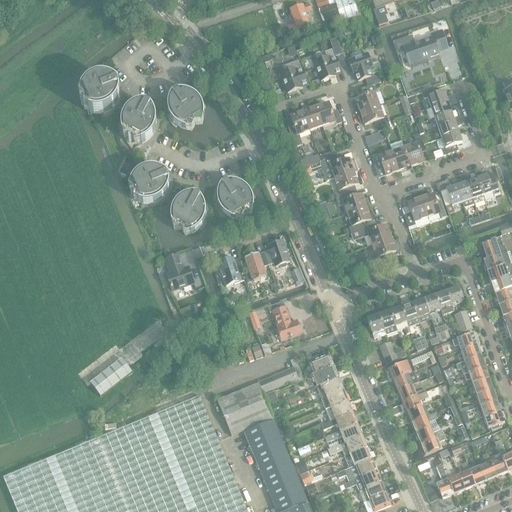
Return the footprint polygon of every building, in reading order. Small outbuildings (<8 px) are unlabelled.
[(321,0),(316,2),(318,11),(335,5),(341,24),(360,17),(354,0),(321,0)] [(371,0),(376,11),(397,2),(395,0),(371,0)] [(288,28),(290,32),(291,37),(299,34),(299,32),(309,29),(304,14),(312,12),(309,5),(302,8),(302,7),(291,11),(296,26),(288,28)] [(406,10),(401,12),(404,20),(410,18),(406,10)] [(385,16),(377,20),(379,26),(388,24),(385,16)] [(412,38),(396,44),(399,53),(405,51),(411,69),(422,65),(428,63),(427,60),(430,59),(439,56),(439,55),(438,53),(448,50),(441,32),(431,35),(433,39),(414,46),(412,38)] [(342,55),(337,40),(330,42),(336,58),(342,55)] [(336,75),(342,73),(337,60),(336,60),(333,51),(326,53),(328,59),(316,63),(322,82),(336,77),(336,75)] [(359,83),(366,80),(372,78),(372,77),(381,73),(378,64),(372,66),(369,56),(364,58),(362,54),(359,52),(353,54),(351,58),(353,62),(350,63),(349,65),(351,70),(353,71),(355,77),(357,76),(359,83)] [(273,61),(271,55),(263,57),(266,64),(273,61)] [(302,87),(308,85),(304,72),(303,72),(299,62),(283,68),(285,74),(282,75),(288,94),(303,89),(302,87)] [(439,85),(448,82),(442,66),(433,69),(439,85)] [(379,75),(372,78),(366,80),(368,88),(362,90),(363,94),(359,95),(361,99),(356,101),(361,114),(380,107),(376,95),(378,94),(376,86),(382,84),(379,75)] [(85,89),(82,94),(91,113),(90,114),(95,115),(101,115),(106,113),(111,111),(114,107),(117,103),(119,98),(120,92),(119,93),(116,85),(111,82),(105,80),(100,80),(94,82),(89,85),(85,89)] [(427,99),(431,109),(455,100),(454,97),(450,99),(450,100),(447,101),(445,93),(439,95),(437,89),(422,95),(423,100),(427,99)] [(181,128),(186,130),(186,129),(203,118),(204,119),(204,113),(203,108),(201,103),(197,99),(193,96),(188,93),(183,92),(178,93),(171,98),(169,103),(168,109),(169,115),(172,120),(176,125),(181,128)] [(430,121),(435,119),(452,113),(449,106),(452,105),(453,107),(457,105),(455,100),(431,109),(426,111),(430,121)] [(329,104),(317,108),(323,127),(336,123),(337,126),(342,124),(338,112),(333,113),(329,104)] [(143,106),(138,107),(132,109),(128,113),(124,118),(122,123),(122,129),(123,135),(123,134),(142,144),(147,142),(151,138),(154,134),(156,129),(156,124),(156,119),(154,113),(151,109),(151,110),(143,106)] [(384,119),(380,107),(361,114),(365,126),(375,123),(376,128),(389,124),(387,119),(384,119)] [(317,108),(304,113),(311,132),(323,127),(317,108)] [(410,108),(403,110),(405,117),(413,115),(410,108)] [(299,136),(311,132),(304,113),(291,117),(294,127),(289,129),(295,148),(303,146),(299,136)] [(455,122),(452,113),(435,119),(438,129),(463,121),(461,117),(457,119),(458,121),(455,122)] [(413,117),(407,119),(410,126),(415,124),(413,117)] [(464,126),(463,121),(438,129),(442,140),(459,133),(456,126),(459,125),(460,128),(464,126)] [(391,129),(389,124),(376,128),(378,133),(391,129)] [(463,145),(459,133),(442,140),(442,141),(437,143),(437,144),(439,149),(440,150),(445,149),(446,150),(442,151),(444,158),(459,152),(457,147),(463,145)] [(379,134),(365,139),(368,148),(382,143),(379,134)] [(417,145),(405,149),(412,169),(424,164),(421,154),(426,153),(422,140),(416,142),(417,145)] [(405,149),(392,154),(399,173),(412,169),(405,149)] [(322,165),(326,163),(338,158),(336,153),(333,154),(332,152),(319,157),(322,165)] [(433,153),(427,155),(429,162),(435,160),(433,153)] [(386,177),(399,173),(392,154),(380,158),(379,155),(373,157),(378,170),(383,168),(386,177)] [(318,156),(300,162),(303,170),(310,168),(321,164),(318,156)] [(340,164),(338,158),(326,163),(328,168),(331,167),(335,180),(354,173),(350,160),(340,164)] [(303,170),(305,176),(312,174),(311,170),(310,168),(303,170)] [(134,179),(131,184),(132,183),(140,203),(140,204),(145,205),(150,204),(155,203),(160,200),(164,197),(167,192),(169,187),(170,182),(169,182),(166,175),(161,172),(155,170),(149,170),(144,172),(139,175),(134,179)] [(359,186),(354,173),(335,180),(339,192),(336,193),(338,199),(351,194),(349,189),(359,186)] [(468,175),(464,177),(474,206),(484,203),(483,198),(477,181),(469,183),(468,181),(470,180),(468,175)] [(487,177),(477,181),(483,198),(484,203),(485,203),(495,200),(495,198),(501,196),(495,180),(493,175),(487,177)] [(464,185),(456,188),(462,205),(464,210),(474,206),(464,177),(459,178),(461,183),(463,182),(464,185)] [(230,218),(235,220),(235,219),(253,208),(253,203),(252,198),(250,193),(247,189),(243,185),(238,183),(233,182),(227,183),(228,183),(221,188),(220,187),(218,193),(218,199),(219,204),(221,210),(225,214),(230,218)] [(443,184),(437,186),(445,208),(451,206),(452,209),(462,205),(456,188),(450,190),(449,187),(448,182),(443,184)] [(353,193),(351,194),(338,199),(336,199),(339,207),(344,206),(348,215),(367,209),(362,196),(355,199),(353,193)] [(172,224),(173,224),(191,234),(190,234),(196,232),(200,229),(203,224),(205,219),(206,213),(205,208),(202,203),(199,199),(198,199),(193,196),(193,195),(187,196),(182,199),(177,203),(174,207),(172,213),(171,219),(172,224)] [(434,196),(421,200),(427,219),(440,215),(442,220),(447,218),(441,202),(436,203),(434,196)] [(430,225),(428,222),(427,219),(421,200),(408,205),(411,214),(404,217),(409,229),(416,227),(420,229),(430,225)] [(371,222),(367,209),(348,215),(352,228),(349,229),(351,234),(366,229),(365,229),(364,224),(371,222)] [(376,225),(365,229),(366,229),(351,234),(354,242),(369,237),(372,247),(392,240),(387,227),(378,231),(376,225)] [(511,225),(500,230),(503,235),(511,232),(511,225)] [(396,253),(392,240),(372,247),(377,259),(374,260),(376,266),(388,261),(387,256),(396,253)] [(270,252),(264,254),(268,267),(274,265),(276,268),(280,267),(280,269),(282,270),(286,268),(287,267),(286,265),(290,263),(283,242),(269,248),(270,252)] [(487,272),(487,273),(511,263),(511,259),(510,253),(507,254),(503,243),(491,247),(495,257),(484,261),(485,267),(484,267),(486,272),(487,272)] [(263,269),(268,267),(264,254),(258,256),(258,255),(245,260),(248,266),(251,275),(247,277),(249,284),(253,282),(254,284),(267,279),(263,269)] [(166,262),(171,275),(167,277),(173,292),(194,285),(191,274),(188,275),(187,270),(184,271),(179,257),(174,259),(166,262)] [(244,282),(242,276),(245,275),(239,260),(234,262),(233,260),(218,265),(226,287),(234,285),(234,286),(244,282)] [(511,263),(487,273),(491,284),(511,276),(511,263)] [(511,276),(491,284),(495,295),(511,289),(511,276)] [(459,289),(447,293),(453,307),(464,304),(459,289)] [(511,289),(495,295),(499,306),(511,301),(511,289)] [(447,293),(436,296),(441,311),(453,307),(447,293)] [(430,315),(441,311),(436,296),(425,300),(430,315)] [(432,321),(430,315),(425,300),(413,304),(418,319),(420,325),(432,321)] [(511,301),(499,306),(503,318),(511,314),(511,301)] [(269,308),(269,309),(270,314),(272,313),(278,329),(277,329),(282,343),(302,336),(298,324),(291,326),(285,309),(284,303),(283,303),(269,308)] [(407,323),(418,319),(413,304),(402,308),(407,323)] [(409,329),(407,323),(402,308),(391,312),(398,333),(409,329)] [(386,337),(398,333),(391,312),(379,316),(384,331),(386,337)] [(455,316),(457,323),(469,319),(466,312),(455,316)] [(256,313),(248,315),(254,332),(261,329),(256,313)] [(507,328),(507,329),(511,327),(511,314),(503,318),(505,323),(503,323),(505,329),(507,328)] [(384,331),(379,316),(367,320),(374,341),(386,337),(384,331)] [(455,326),(457,330),(471,325),(469,319),(457,323),(458,325),(455,326)] [(473,331),(471,325),(457,330),(458,336),(473,331)] [(435,330),(438,338),(439,343),(451,339),(446,326),(435,330)] [(459,347),(461,352),(478,346),(478,345),(479,344),(478,339),(476,340),(474,335),(457,340),(457,341),(452,343),(454,349),(459,347)] [(440,344),(439,343),(438,338),(430,341),(432,347),(440,344)] [(379,349),(381,352),(392,348),(391,344),(379,349)] [(415,346),(417,353),(425,350),(423,344),(415,346)] [(259,346),(251,349),(255,361),(263,358),(259,346)] [(441,346),(434,348),(437,356),(444,353),(441,346)] [(461,352),(465,363),(482,357),(478,346),(461,352)] [(381,352),(384,358),(395,353),(392,348),(381,352)] [(396,356),(395,353),(384,358),(387,367),(398,362),(396,356)] [(398,362),(406,358),(404,353),(396,356),(398,362)] [(432,353),(427,355),(429,359),(432,366),(436,364),(432,353)] [(305,357),(314,377),(335,368),(330,356),(319,360),(318,358),(312,360),(310,355),(305,357)] [(427,355),(410,362),(412,367),(424,363),(429,359),(427,355)] [(467,369),(469,374),(486,368),(482,357),(465,363),(452,368),(454,371),(461,369),(462,371),(467,369)] [(444,358),(438,360),(442,369),(447,367),(444,358)] [(122,360),(90,385),(91,385),(101,398),(132,374),(122,360)] [(389,370),(394,381),(415,373),(412,367),(410,362),(389,370)] [(299,367),(294,369),(298,380),(299,382),(304,380),(299,367)] [(435,377),(441,375),(437,367),(431,369),(435,377)] [(314,390),(316,389),(339,380),(335,368),(314,377),(310,378),(314,390)] [(471,381),(472,385),(490,380),(486,368),(469,374),(469,375),(464,376),(466,382),(471,381)] [(263,395),(298,380),(294,369),(258,384),(259,386),(217,403),(231,437),(273,420),(268,408),(264,397),(263,395)] [(444,372),(447,382),(453,380),(455,379),(452,369),(444,372)] [(419,384),(415,373),(394,381),(398,392),(413,386),(419,384)] [(444,383),(441,375),(435,377),(439,385),(444,383)] [(316,389),(321,401),(344,391),(339,380),(316,389)] [(457,391),(453,380),(447,382),(452,393),(457,391)] [(472,385),(476,397),(493,391),(490,380),(472,385)] [(416,394),(413,386),(398,392),(403,403),(426,393),(425,390),(416,394)] [(321,401),(326,412),(349,403),(344,391),(321,401)] [(476,397),(480,408),(497,402),(493,391),(476,397)] [(274,393),(264,397),(268,408),(278,403),(274,393)] [(428,399),(426,393),(403,403),(407,414),(422,408),(420,402),(428,399)] [(450,396),(446,398),(443,399),(448,410),(450,409),(455,407),(452,401),(450,396)] [(246,511),(200,398),(3,479),(16,511),(246,511)] [(480,408),(484,419),(501,413),(497,402),(480,408)] [(326,412),(331,424),(353,414),(349,403),(326,412)] [(422,408),(407,414),(412,425),(426,418),(424,413),(431,411),(428,405),(422,408)] [(456,411),(455,407),(450,409),(455,419),(459,418),(456,411)] [(501,414),(501,413),(484,419),(488,430),(505,424),(503,419),(505,419),(503,414),(501,414)] [(338,426),(340,433),(358,426),(353,414),(331,424),(321,427),(323,432),(338,426)] [(435,415),(426,418),(412,425),(416,435),(431,429),(428,424),(437,420),(435,415)] [(463,426),(459,418),(455,419),(459,428),(463,426)] [(276,511),(311,511),(274,422),(244,434),(276,511)] [(342,438),(345,444),(363,437),(358,426),(340,433),(325,440),(327,444),(342,438)] [(433,435),(431,429),(416,435),(420,446),(444,436),(442,431),(433,435)] [(446,441),(444,436),(420,446),(425,457),(440,451),(437,445),(446,441)] [(347,450),(350,456),(368,449),(363,437),(345,444),(328,452),(330,458),(347,450)] [(483,445),(482,440),(471,445),(473,449),(483,445)] [(496,444),(500,455),(508,474),(511,472),(511,452),(506,455),(505,453),(501,442),(496,444)] [(309,446),(297,452),(299,457),(311,452),(309,446)] [(463,456),(462,453),(459,447),(451,451),(454,459),(463,456)] [(344,458),(349,470),(372,460),(368,449),(350,456),(344,458)] [(451,457),(448,451),(439,455),(441,460),(451,457)] [(486,465),(480,468),(486,483),(497,478),(489,459),(488,455),(483,457),(486,465)] [(500,455),(489,459),(497,478),(508,474),(500,455)] [(346,476),(349,484),(377,472),(372,460),(349,470),(337,475),(339,480),(346,476)] [(428,462),(420,465),(423,472),(431,469),(428,462)] [(302,463),(295,466),(299,475),(306,472),(302,463)] [(465,474),(459,477),(465,492),(476,487),(468,468),(466,464),(461,466),(465,474)] [(443,501),(455,496),(445,473),(442,466),(435,469),(442,484),(437,486),(443,501)] [(473,466),(468,468),(476,487),(486,483),(480,468),(474,470),(473,466)] [(449,471),(445,473),(455,496),(465,492),(459,477),(453,479),(449,471)] [(356,486),(359,493),(382,484),(377,472),(349,484),(343,486),(345,491),(356,486)] [(306,475),(300,478),(304,487),(311,484),(313,483),(314,480),(313,478),(311,475),(309,475),(306,475)] [(363,503),(364,505),(387,495),(382,484),(359,493),(350,497),(354,506),(363,503)] [(313,486),(306,488),(309,496),(316,493),(313,486)] [(436,493),(427,497),(430,503),(439,499),(436,493)] [(378,511),(391,507),(387,495),(364,505),(366,511),(378,511)]
